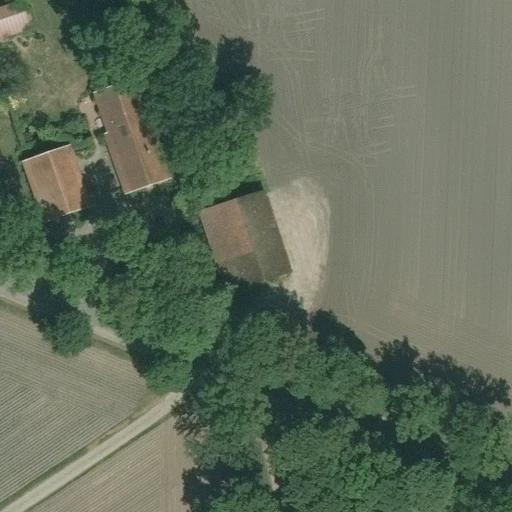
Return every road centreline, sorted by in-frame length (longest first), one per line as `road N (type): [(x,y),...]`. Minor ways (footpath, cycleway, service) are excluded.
road 1 (tertiary): [(287,397),(0,280)]
road 2 (tertiary): [(511,487),(287,397)]
